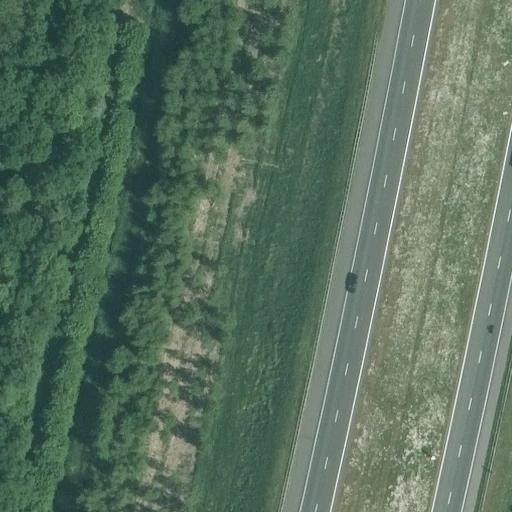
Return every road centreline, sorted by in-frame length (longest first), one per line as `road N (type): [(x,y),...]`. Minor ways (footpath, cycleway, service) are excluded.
road 1 (motorway): [(418,0),(315,511)]
road 2 (motorway): [(444,511),(511,205)]
